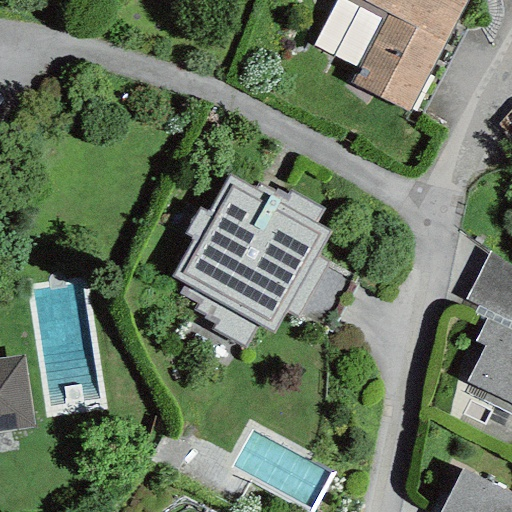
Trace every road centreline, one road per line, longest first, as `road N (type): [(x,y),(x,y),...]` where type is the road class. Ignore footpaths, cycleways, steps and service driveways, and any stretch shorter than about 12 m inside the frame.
road 1 (residential): [(450,208),(140,75),(0,30)]
road 2 (residential): [(384,511),(450,208)]
road 3 (residential): [(450,208),(511,57)]
